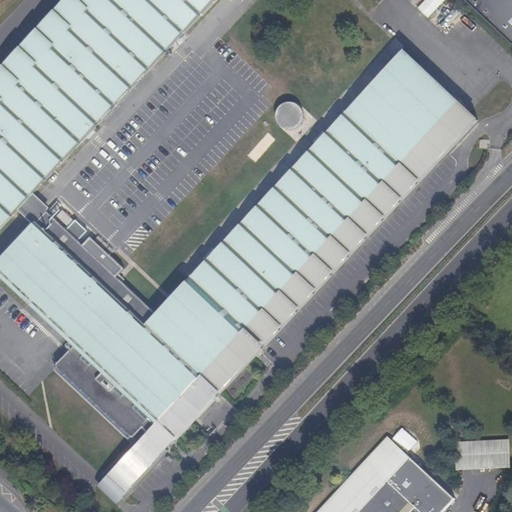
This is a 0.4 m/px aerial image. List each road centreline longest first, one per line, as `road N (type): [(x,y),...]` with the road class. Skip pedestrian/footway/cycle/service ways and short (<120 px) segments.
road 1 (secondary): [(511,174),(190,511)]
road 2 (secondary): [(228,511),(511,211)]
road 3 (unknown): [(61,189),(113,232),(130,229),(237,113),(238,94),(196,48)]
road 4 (unknown): [(86,209),(218,73)]
